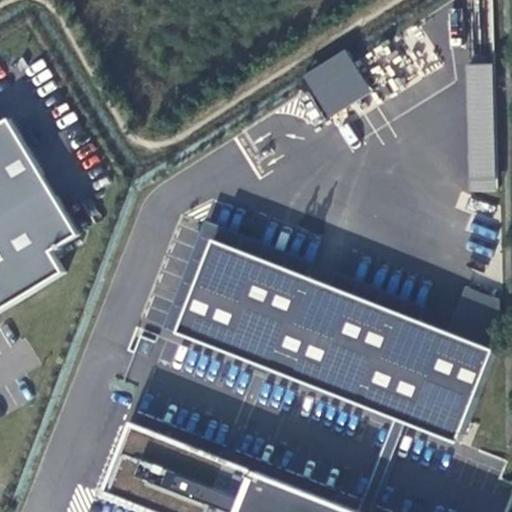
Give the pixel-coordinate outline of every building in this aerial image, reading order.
[(348,48),(309,72),(334,112),(372,88),(348,48)] [(505,188),(501,68),(475,69),(479,189),(505,188)] [(12,118),(0,125),(0,312),(67,272),(54,252),(81,234),(12,118)] [(219,240),(183,333),(463,444),(500,351),(219,240)] [(363,511),(136,422),(108,492),(158,511),(363,511)]
